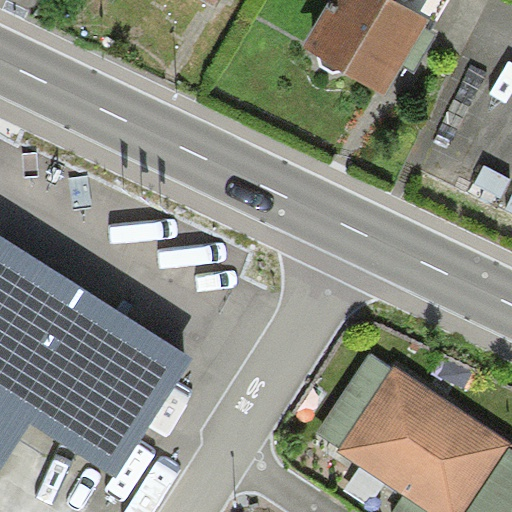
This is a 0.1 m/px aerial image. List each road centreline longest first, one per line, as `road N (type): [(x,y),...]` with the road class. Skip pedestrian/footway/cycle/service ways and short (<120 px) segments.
road 1 (primary): [(0,59),(360,231)]
road 2 (unknown): [(299,329),(54,204),(23,194),(0,199)]
road 3 (residential): [(360,231),(185,511)]
road 4 (primary): [(360,231),(511,303)]
